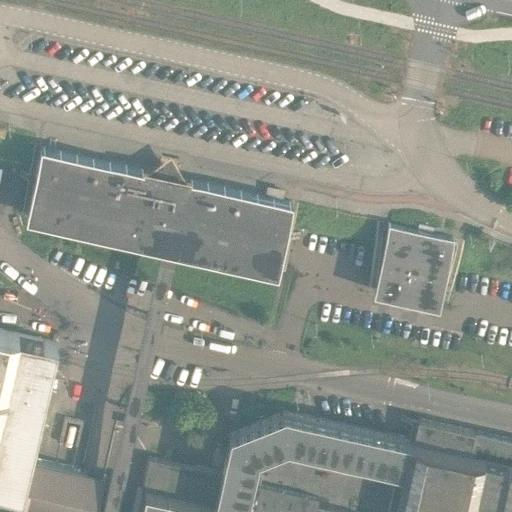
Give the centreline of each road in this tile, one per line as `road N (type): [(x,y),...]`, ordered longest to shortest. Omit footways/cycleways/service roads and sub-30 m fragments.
road 1 (unknown): [(0,101),(375,184),(433,165)]
road 2 (unknown): [(279,287),(280,256),(261,226),(37,175)]
road 3 (unknown): [(279,287),(511,327)]
